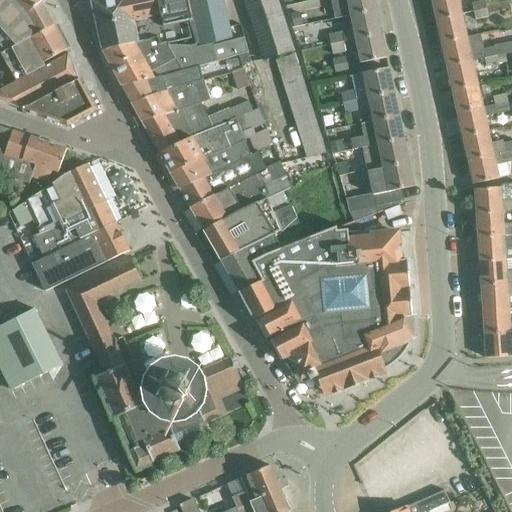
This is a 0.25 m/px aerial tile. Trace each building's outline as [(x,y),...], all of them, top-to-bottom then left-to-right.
[(55,25),(43,2),(24,20),(4,0),(0,0),(0,45),(8,54),(40,38),(57,29),(55,25)] [(45,0),(4,0),(24,20),(43,2),(45,0)] [(132,20),(127,0),(91,0),(104,50),(156,38),(158,44),(166,44),(160,14),(132,20)] [(160,14),(156,0),(127,0),(132,20),(160,14)] [(188,0),(156,0),(160,14),(166,44),(191,38),(188,20),(192,19),(188,0)] [(231,35),(230,31),(223,0),(188,0),(192,19),(188,20),(196,45),(196,47),(212,43),(232,39),(231,35)] [(243,0),(263,60),(293,50),(276,0),(243,0)] [(373,0),(330,0),(334,20),(352,16),(376,11),(373,0)] [(457,0),(430,0),(435,20),(461,14),(457,0)] [(483,0),(471,3),(472,12),(485,9),(485,8),(483,0)] [(487,18),(485,9),(472,12),(474,21),(487,18)] [(341,32),(343,42),(356,40),(382,34),(376,11),(352,16),(354,29),(341,32)] [(300,13),(291,15),(294,28),(303,26),(300,13)] [(461,14),(435,20),(440,43),(466,37),(461,14)] [(57,29),(40,38),(8,54),(4,56),(17,81),(70,53),(68,50),(57,29)] [(329,45),(343,42),(341,32),(327,35),(329,45)] [(382,34),(356,40),(361,63),(386,58),(382,34)] [(479,34),(466,37),(440,43),(446,67),(472,62),(483,59),(496,56),(504,55),(511,54),(511,42),(493,46),(493,48),(482,50),(479,34)] [(156,38),(104,50),(123,86),(178,71),(199,66),(216,62),(212,47),(212,43),(196,47),(196,45),(191,47),(167,46),(166,44),(158,44),(156,38)] [(243,39),(212,47),(216,62),(247,52),(243,39)] [(345,52),(343,42),(329,45),(331,55),(345,52)] [(0,99),(23,107),(78,79),(70,53),(17,81),(0,89),(0,99)] [(279,69),(297,64),(294,54),(276,60),(279,69)] [(496,56),(483,59),(484,68),(506,63),(504,55),(496,56)] [(347,57),(333,60),(336,73),(349,71),(347,57)] [(472,62),(446,67),(451,90),(477,84),(472,62)] [(300,73),(297,64),(279,69),(282,79),(300,73)] [(178,71),(123,86),(126,91),(133,103),(165,90),(167,90),(202,79),(199,66),(178,71)] [(353,91),(339,93),(341,103),(355,101),(368,98),(394,92),(389,68),(364,73),(350,76),(353,91)] [(249,87),(244,70),(231,74),(236,91),(249,87)] [(303,83),(300,73),(282,79),(285,89),(303,83)] [(78,79),(23,107),(65,122),(94,107),(78,79)] [(165,90),(133,103),(143,121),(202,102),(210,99),(202,79),(167,90),(165,90)] [(306,93),(303,83),(285,89),(288,98),(306,93)] [(482,108),(477,84),(451,90),(456,114),(482,108)] [(399,115),(394,92),(368,98),(373,121),(399,115)] [(310,102),(306,93),(288,98),(291,108),(310,102)] [(494,106),(506,103),(504,94),(492,97),(494,106)] [(355,101),(341,103),(343,113),(357,111),(355,101)] [(196,135),(216,126),(251,113),(247,102),(209,117),(202,102),(143,121),(160,153),(196,135)] [(310,102),(291,108),(294,118),(313,112),(310,102)] [(482,108),(456,114),(462,137),(488,131),(484,117),(495,114),(508,111),(506,103),(494,106),(482,108)] [(230,147),(235,145),(244,140),(242,134),(263,125),(257,110),(251,113),(216,126),(196,135),(160,153),(171,172),(204,157),(230,147)] [(316,122),(313,112),(294,118),(297,128),(316,122)] [(399,115),(373,121),(361,123),(364,137),(351,140),(353,150),(362,148),(404,138),(399,115)] [(331,117),(323,118),(326,128),(333,126),(331,117)] [(319,131),(316,122),(297,128),(300,137),(319,131)] [(0,166),(3,167),(15,132),(0,126),(0,166)] [(254,151),(271,145),(266,130),(249,136),(254,151)] [(319,131),(300,137),(303,147),(322,141),(319,131)] [(493,155),(511,150),(511,142),(502,144),(502,141),(490,144),(488,131),(462,137),(467,160),(493,155)] [(65,149),(15,132),(3,167),(0,166),(0,174),(28,184),(30,177),(53,184),(65,175),(57,172),(65,149)] [(409,163),(404,138),(362,148),(367,171),(368,171),(409,163)] [(221,170),(250,155),(244,140),(235,145),(230,147),(204,157),(171,172),(181,189),(213,174),(221,170)] [(322,141),(303,147),(306,157),(325,151),(322,141)] [(342,141),(330,143),(332,155),(345,152),(342,141)] [(510,176),(511,162),(511,161),(511,150),(493,155),(467,160),(473,185),(510,176)] [(213,174),(181,189),(191,208),(218,193),(229,188),(265,171),(256,152),(250,155),(221,170),(213,174)] [(345,162),(335,165),(338,177),(348,174),(345,162)] [(398,189),(414,186),(409,163),(368,171),(372,194),(346,199),(349,212),(353,224),(402,205),(398,189)] [(34,221),(36,225),(101,194),(87,164),(65,175),(53,184),(41,192),(25,202),(24,204),(15,210),(12,212),(19,228),(34,221)] [(266,199),(268,198),(290,188),(285,177),(283,178),(277,165),(265,171),(229,188),(218,193),(191,208),(204,229),(239,210),(241,209),(266,199)] [(473,188),(475,214),(501,212),(511,211),(511,184),(502,185),(499,187),(473,188)] [(16,193),(7,199),(15,210),(24,204),(16,193)] [(101,194),(36,225),(39,234),(33,237),(43,259),(51,255),(74,243),(115,223),(101,194)] [(239,210),(204,229),(206,231),(222,258),(221,259),(244,248),(260,240),(282,231),(274,214),(273,214),(266,199),(241,209),(239,210)] [(306,240),(290,206),(274,214),(282,231),(289,247),(306,240)] [(511,235),(511,223),(502,224),(501,212),(475,214),(477,238),(503,236),(511,235)] [(38,261),(31,265),(44,292),(88,270),(128,251),(115,223),(74,243),(51,255),(43,259),(38,261)] [(261,280),(238,293),(253,320),(260,316),(283,360),(290,356),(301,376),(307,373),(310,380),(317,376),(324,395),(384,371),(384,370),(392,365),(400,358),(406,350),(410,341),(411,340),(402,317),(412,316),(407,260),(399,261),(396,232),(348,237),(347,229),(336,229),(335,226),(306,240),(289,247),(252,264),(261,280)] [(230,274),(238,293),(261,280),(252,264),(289,247),(282,231),(260,240),(244,248),(221,259),(230,274)] [(511,235),(503,236),(477,238),(478,261),(504,259),(503,247),(511,246),(511,235)] [(93,354),(113,345),(93,296),(138,277),(128,254),(62,286),(93,354)] [(511,259),(504,259),(478,261),(480,286),(506,284),(511,283),(511,259)] [(511,283),(506,284),(480,286),(482,310),(508,308),(507,296),(511,295),(511,283)] [(511,323),(509,324),(508,308),(482,310),(483,334),(511,331),(511,323)] [(33,310),(0,326),(0,370),(10,391),(61,366),(33,310)] [(511,331),(483,334),(485,358),(511,357),(511,356),(511,331)] [(230,359),(188,377),(192,382),(194,387),(195,393),(193,399),(203,423),(224,414),(218,399),(243,388),(230,359)] [(122,365),(96,377),(114,418),(119,416),(133,449),(129,451),(136,468),(179,450),(176,444),(207,431),(203,423),(193,399),(195,393),(194,387),(192,382),(188,377),(183,373),(176,370),(169,371),(162,373),(157,378),(154,385),(153,392),(155,399),(141,406),(122,365)] [(236,507),(279,488),(269,466),(239,479),(226,485),(236,507)] [(279,488),(236,507),(223,511),(251,511),(253,511),(285,511),(289,510),(279,488)] [(428,511),(448,503),(443,491),(395,511),(428,511)] [(197,511),(192,500),(179,505),(182,511),(197,511)]
